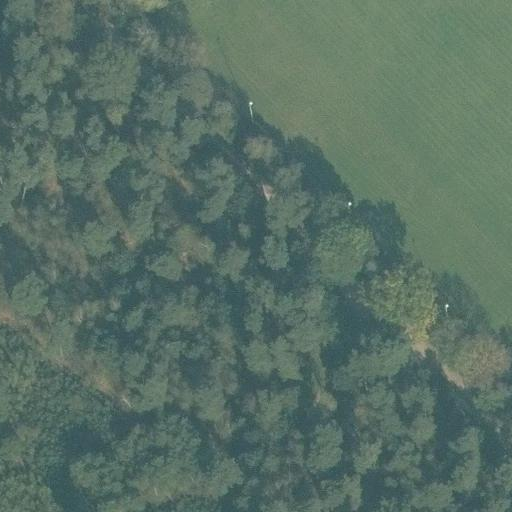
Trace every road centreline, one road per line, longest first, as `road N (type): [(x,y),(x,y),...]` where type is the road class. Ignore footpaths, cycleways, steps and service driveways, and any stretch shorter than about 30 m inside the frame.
road 1 (track): [(79,0),(371,277)]
road 2 (track): [(253,511),(371,277)]
road 3 (track): [(371,277),(511,418)]
